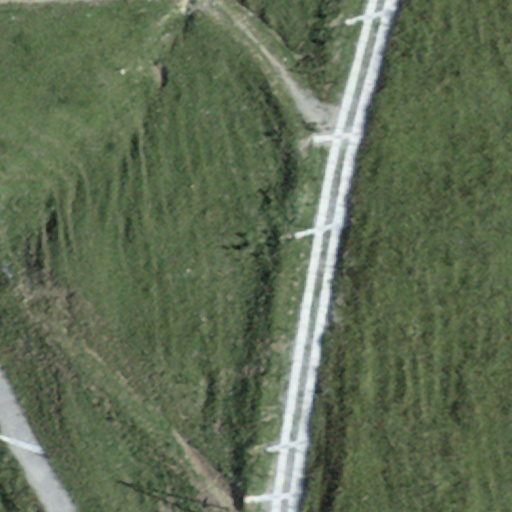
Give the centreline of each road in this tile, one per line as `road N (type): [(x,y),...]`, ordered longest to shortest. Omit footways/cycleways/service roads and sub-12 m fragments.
road 1 (track): [(377,0),(343,130),(272,511)]
road 2 (track): [(200,0),(234,16),(343,130)]
road 3 (track): [(0,397),(64,511)]
